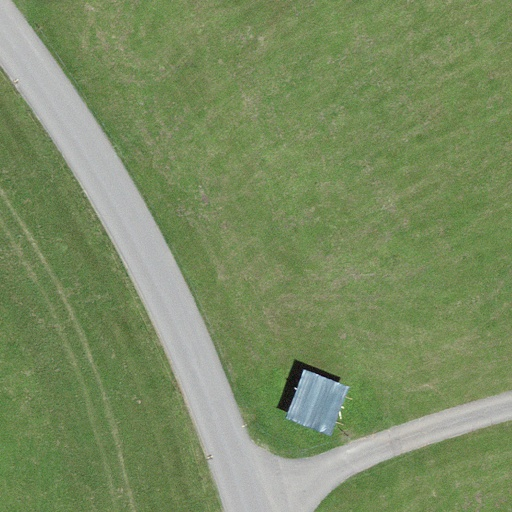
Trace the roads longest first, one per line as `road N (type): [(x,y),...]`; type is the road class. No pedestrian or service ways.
road 1 (tertiary): [(262,511),(136,220),(0,21)]
road 2 (track): [(511,413),(349,449),(256,487)]
